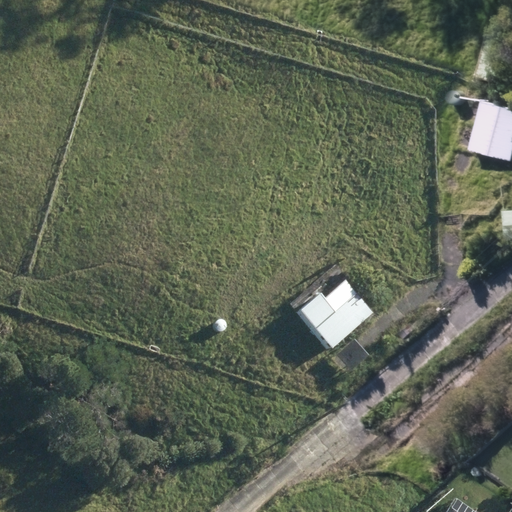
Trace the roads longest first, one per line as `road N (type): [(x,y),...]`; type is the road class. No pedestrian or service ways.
road 1 (track): [(272,485),(511,280)]
road 2 (track): [(511,337),(388,446),(272,485)]
